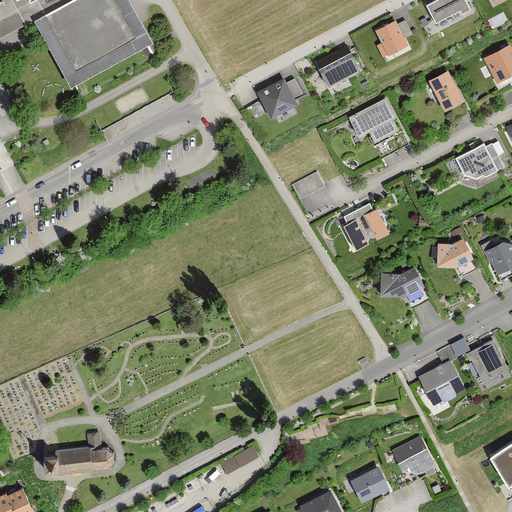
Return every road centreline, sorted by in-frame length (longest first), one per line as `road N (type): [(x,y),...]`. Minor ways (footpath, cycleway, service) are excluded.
road 1 (residential): [(107,511),(511,298)]
road 2 (residential): [(218,91),(0,210)]
